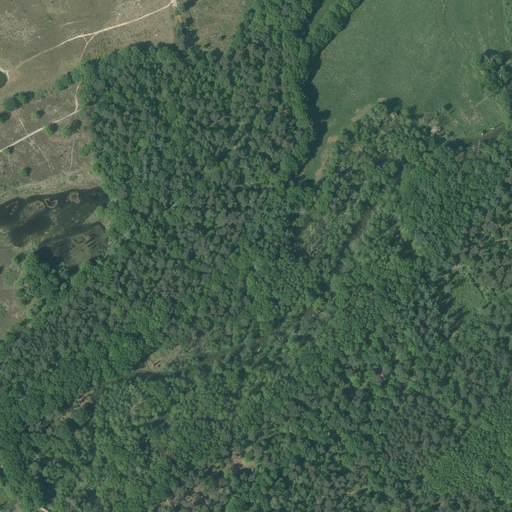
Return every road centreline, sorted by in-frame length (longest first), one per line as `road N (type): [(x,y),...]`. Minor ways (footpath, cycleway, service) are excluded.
road 1 (track): [(0,352),(214,166),(348,0)]
road 2 (track): [(0,149),(125,84),(214,166)]
